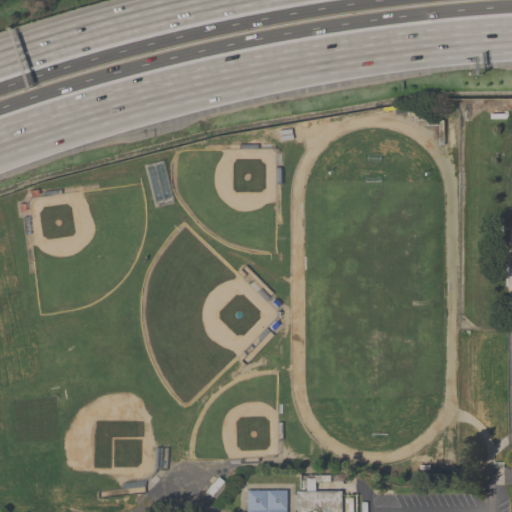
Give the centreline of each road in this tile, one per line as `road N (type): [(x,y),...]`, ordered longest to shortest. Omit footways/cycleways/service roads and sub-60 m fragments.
road 1 (motorway): [(0,140),(236,73),(511,37)]
road 2 (motorway): [(0,109),(232,44),(511,6)]
road 3 (motorway): [(388,0),(178,39),(0,90)]
road 4 (motorway): [(225,0),(0,61)]
